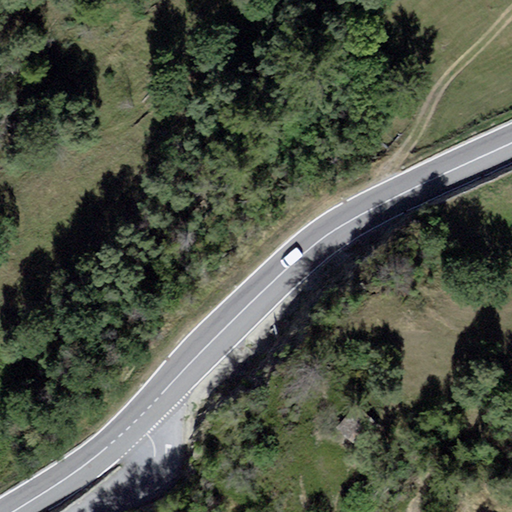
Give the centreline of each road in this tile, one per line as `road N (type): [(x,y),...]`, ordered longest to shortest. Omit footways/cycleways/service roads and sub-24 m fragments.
road 1 (tertiary): [(141,419),(293,266),(365,213),(511,144)]
road 2 (tertiary): [(15,511),(141,419)]
road 3 (unclassified): [(92,511),(152,475),(157,449),(141,419)]
